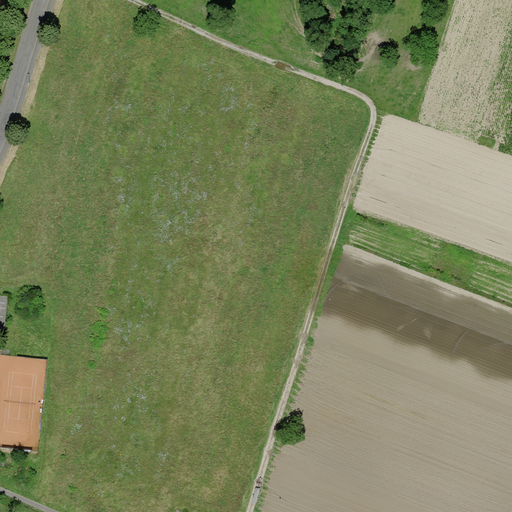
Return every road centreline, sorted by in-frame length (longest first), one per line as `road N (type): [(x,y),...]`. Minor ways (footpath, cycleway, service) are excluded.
road 1 (track): [(252,511),(371,106),(355,91),(132,0)]
road 2 (residential): [(39,0),(0,122)]
